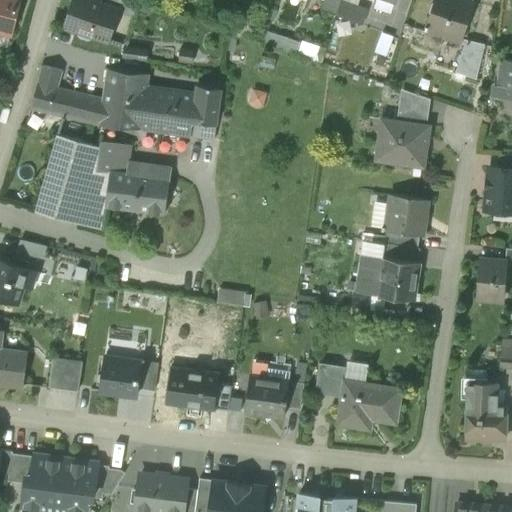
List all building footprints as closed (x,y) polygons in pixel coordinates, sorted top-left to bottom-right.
[(0,0),(0,34),(11,37),(19,0),(0,0)] [(73,0),(65,25),(106,39),(116,8),(95,1),(92,0),(73,0)] [(116,8),(123,10),(125,0),(95,0),(95,1),(116,8)] [(324,0),(321,10),(337,15),(341,0),(324,0)] [(394,0),(358,0),(357,4),(389,15),(394,0)] [(459,0),(436,0),(429,23),(461,34),(471,4),(459,0)] [(339,15),(361,22),(366,8),(344,1),(339,15)] [(459,41),(461,34),(429,23),(425,36),(442,42),(444,36),(459,41)] [(274,44),(317,57),(320,45),(277,32),(274,44)] [(457,69),(477,77),(484,46),(466,41),(457,69)] [(122,58),(147,61),(148,50),(124,46),(122,58)] [(501,98),(511,99),(511,60),(509,60),(507,86),(502,85),(501,98)] [(39,84),(56,86),(62,69),(44,66),(39,84)] [(214,138),(216,124),(161,116),(165,86),(148,84),(150,72),(108,66),(104,98),(75,91),(69,117),(115,128),(119,125),(214,138)] [(196,91),(165,86),(161,116),(216,124),(221,87),(197,83),(196,91)] [(31,108),(69,117),(75,91),(56,86),(39,84),(31,108)] [(400,115),(427,118),(429,99),(403,90),(400,115)] [(377,158),(425,165),(430,124),(388,118),(385,138),(380,137),(377,158)] [(383,118),(380,137),(385,138),(388,118),(383,118)] [(37,210),(102,230),(105,206),(111,171),(96,169),(100,145),(60,133),(37,210)] [(101,139),(100,145),(96,169),(111,171),(115,141),(101,139)] [(511,155),(498,154),(497,168),(511,169),(511,155)] [(486,210),(511,211),(511,169),(497,168),(489,168),(486,210)] [(105,206),(164,214),(169,179),(111,171),(105,206)] [(400,232),(421,235),(424,216),(426,216),(429,198),(392,194),(387,230),(400,232)] [(400,232),(398,245),(419,248),(421,235),(400,232)] [(18,252),(42,258),(47,245),(24,240),(23,239),(18,252)] [(422,249),(419,248),(398,245),(387,244),(385,257),(420,262),(422,249)] [(385,257),(383,268),(380,294),(415,299),(420,262),(385,257)] [(0,296),(18,302),(25,283),(29,269),(0,259),(0,296)] [(478,297),(494,299),(494,296),(504,296),(507,263),(507,262),(506,261),(481,259),(478,297)] [(373,293),(380,294),(383,268),(372,266),(373,262),(370,260),(367,260),(364,261),(360,291),(360,292),(373,293)] [(37,272),(29,269),(25,283),(32,286),(37,272)] [(250,304),(250,290),(220,289),(219,303),(250,304)] [(347,307),(371,310),(373,293),(360,292),(360,291),(349,290),(347,307)] [(0,381),(24,385),(28,352),(2,348),(5,329),(0,328),(0,381)] [(500,368),(511,369),(511,344),(502,344),(500,368)] [(123,348),(121,358),(124,358),(124,363),(139,365),(140,361),(141,361),(142,351),(123,348)] [(142,361),(141,361),(140,361),(139,365),(124,363),(124,358),(121,358),(105,356),(100,391),(136,397),(138,388),(142,361)] [(50,385),(78,390),(82,361),(54,357),(50,385)] [(138,388),(155,390),(159,363),(142,361),(138,388)] [(316,393),(342,397),(344,380),(346,368),(320,364),(316,393)] [(168,401),(210,406),(211,395),(216,396),(218,383),(219,373),(173,367),(168,401)] [(269,368),(267,378),(271,379),(271,384),(288,386),(288,381),(289,381),(290,371),(269,368)] [(289,387),(288,386),(271,384),(271,379),(267,378),(250,376),(245,412),(285,417),(286,406),(289,387)] [(338,423),(357,426),(358,417),(398,422),(402,388),(344,380),(342,397),(338,423)] [(286,406),(301,408),(304,383),(289,381),(288,381),(288,386),(289,387),(286,406)] [(468,382),(467,408),(480,408),(480,405),(497,406),(498,383),(468,382)] [(210,406),(229,409),(232,385),(218,383),(216,396),(211,395),(210,406)] [(507,406),(497,406),(480,405),(480,408),(467,408),(466,438),(505,440),(507,406)] [(0,452),(0,473),(9,475),(12,453),(12,451),(0,449),(0,451),(0,452)] [(8,481),(26,483),(27,475),(32,475),(35,456),(12,453),(9,475),(8,481)] [(98,465),(35,456),(32,475),(27,475),(26,483),(23,505),(38,507),(38,511),(46,511),(70,511),(76,511),(85,511),(88,496),(93,497),(98,465)] [(110,466),(98,465),(93,497),(103,498),(103,493),(111,494),(125,472),(121,470),(109,468),(110,466)] [(148,511),(183,511),(186,488),(187,480),(141,474),(139,490),(133,489),(131,502),(137,503),(149,505),(148,511)] [(195,511),(209,511),(213,480),(200,478),(198,490),(195,511)] [(209,511),(261,511),(265,486),(213,480),(209,511)] [(195,511),(198,490),(186,488),(183,511),(195,511)] [(326,511),(327,500),(320,499),(320,495),(299,493),(297,511),(326,511)] [(354,511),(356,498),(335,496),(335,500),(327,500),(326,511),(354,511)] [(416,511),(417,504),(383,501),(382,511),(416,511)] [(482,511),(482,509),(472,508),(468,504),(457,503),(456,511),(482,511)]
